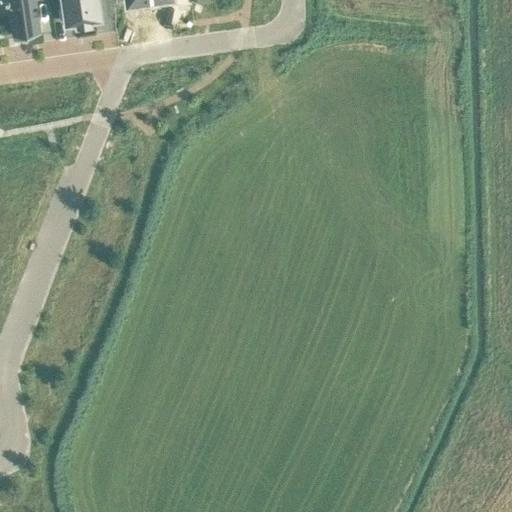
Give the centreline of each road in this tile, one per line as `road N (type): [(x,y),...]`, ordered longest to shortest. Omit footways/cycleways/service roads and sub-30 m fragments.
road 1 (residential): [(120,56),(3,368),(13,439),(0,464)]
road 2 (residential): [(120,56),(268,34),(292,18),(294,0)]
road 3 (residential): [(0,74),(120,56)]
